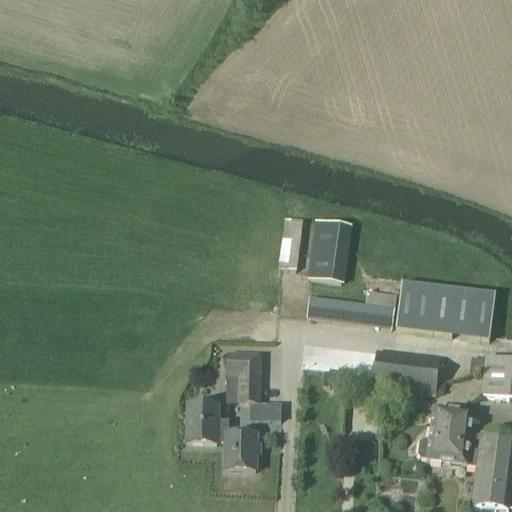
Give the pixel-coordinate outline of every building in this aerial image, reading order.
[(255,274),(283,279),(291,226),(262,222),(255,274)] [(342,290),(351,232),(313,226),(304,284),(342,290)] [(391,335),(393,313),(397,313),(394,334),(459,343),(459,346),(489,350),(496,305),(464,301),(464,300),(400,291),(399,300),(366,296),(364,309),(308,302),(305,324),(391,335)] [(375,355),(370,394),(434,401),(439,363),(375,355)] [(258,410),(259,359),(224,359),(224,385),(235,385),(235,410),(258,410)] [(507,404),(510,380),(511,365),(483,362),(479,401),(507,404)] [(225,439),(228,439),(228,425),(216,425),(216,410),(187,410),(186,449),(215,450),(215,447),(225,447),(225,439)] [(418,448),(416,460),(419,466),(426,466),(446,469),(452,417),(433,414),(429,445),(422,444),(418,448)] [(452,417),(446,469),(465,471),(472,419),(452,417)] [(255,440),(228,439),(225,439),(225,447),(224,476),(254,476),(255,440)] [(507,511),(511,476),(511,445),(480,441),(470,511),(507,511)]
